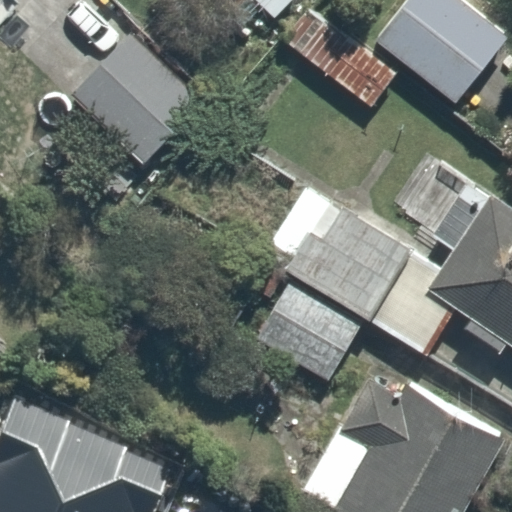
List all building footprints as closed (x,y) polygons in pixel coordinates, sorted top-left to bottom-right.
[(392,59),(318,0),(230,0),(357,102),(392,59)] [(478,0),(366,0),(356,14),(453,85),(502,17),(478,0)] [(113,17),(60,79),(75,92),(38,137),(99,189),(137,144),(189,82),(113,17)] [(511,108),(493,136),(511,149),(511,108)] [(359,287),(511,388),(511,244),(426,187),(359,287)] [(287,496),(317,511),(401,511),(447,424),(350,374),(287,496)]
